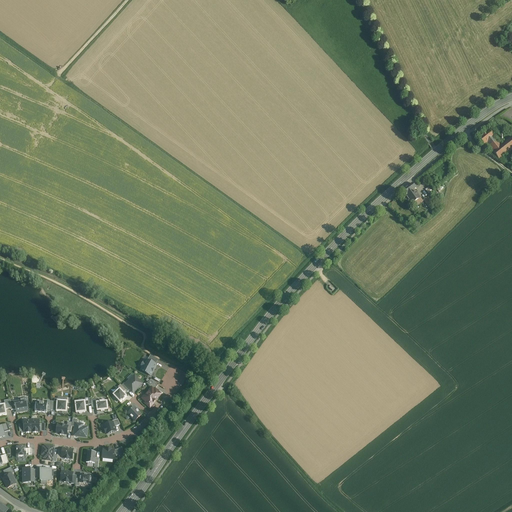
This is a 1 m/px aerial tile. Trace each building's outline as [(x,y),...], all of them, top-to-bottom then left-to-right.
[(488,131),(478,139),(485,146),(495,138),(488,131)] [(493,152),(493,153),(499,160),(511,149),(511,137),(501,146),(493,152)] [(501,146),(495,138),(485,146),(489,152),(492,150),(493,152),(501,146)] [(423,202),(414,190),(416,189),(412,184),(401,192),(404,196),(406,195),(414,208),(423,202)] [(433,204),(428,197),(423,200),(428,207),(433,204)] [(150,356),(147,361),(151,363),(155,365),(158,360),(150,356)] [(151,376),(156,366),(155,365),(151,363),(147,361),(146,361),(145,364),(143,363),(141,367),(142,368),(141,371),(146,373),(146,374),(151,376)] [(133,395),(143,385),(134,375),(124,385),(133,395)] [(151,380),(147,384),(152,389),(154,391),(158,385),(151,380)] [(126,392),(120,386),(118,388),(119,390),(123,394),(126,392)] [(156,401),(161,395),(157,391),(156,392),(154,391),(152,389),(148,394),(147,393),(142,399),(146,403),(145,404),(150,408),(153,405),(153,404),(153,403),(154,403),(156,401)] [(123,394),(119,390),(113,396),(120,403),(122,401),(122,402),(124,400),(124,399),(126,397),(123,394)] [(67,402),(57,401),(57,399),(55,399),(54,402),(57,402),(56,411),(56,412),(62,412),(62,414),(67,414),(68,408),(67,408),(67,402)] [(20,402),(14,403),(14,407),(16,407),(16,410),(17,412),(22,411),(22,412),(28,411),(27,406),(26,407),(25,405),(26,405),(25,400),(20,401),(20,402)] [(103,402),(103,401),(100,402),(96,403),(97,408),(97,411),(101,411),(101,412),(104,411),(104,410),(108,410),(107,402),(103,402)] [(84,402),(74,403),(75,414),(86,413),(85,409),(84,402)] [(40,404),(36,403),(35,412),(47,413),(47,411),(47,404),(43,404),(44,403),(40,403),(40,404)] [(137,410),(134,408),(132,409),(128,413),(128,414),(130,416),(130,417),(132,419),(133,419),(135,421),(141,416),(139,413),(139,412),(137,410)] [(27,422),(24,422),(24,425),(24,432),(24,433),(26,433),(30,433),(30,432),(32,432),(32,420),(27,420),(27,422)] [(40,425),(39,421),(36,421),(36,420),(32,420),(32,432),(33,432),(33,433),(38,433),(37,432),(40,432),(40,431),(40,425)] [(104,423),(107,435),(117,432),(114,420),(104,423)] [(77,423),(75,423),(74,427),(73,436),(87,438),(88,427),(83,427),(84,424),(77,423)] [(2,427),(4,433),(10,431),(7,424),(1,425),(2,427)] [(66,431),(67,426),(57,424),(56,434),(66,435),(66,431)] [(55,448),(43,446),(41,458),(53,460),(53,458),(55,450),(55,448)] [(17,447),(17,458),(26,458),(26,447),(17,447)] [(118,456),(121,458),(124,454),(122,448),(114,451),(114,455),(118,456)] [(73,450),(63,449),(63,451),(62,458),(62,461),(72,462),(73,450)] [(114,451),(103,449),(102,459),(113,460),(114,455),(114,451)] [(95,453),(95,451),(85,450),(85,460),(95,461),(95,458),(95,453)] [(30,467),(20,467),(21,480),(30,480),(30,467)] [(54,470),(43,470),(43,472),(43,479),(43,481),(53,481),(54,470)] [(71,473),(61,472),(60,482),(70,483),(70,480),(71,474),(71,473)] [(17,485),(12,474),(3,478),(7,489),(17,485)] [(81,481),(81,483),(89,483),(90,475),(81,474),(81,475),(81,481)] [(6,511),(8,509),(0,503),(0,511),(6,511)]
